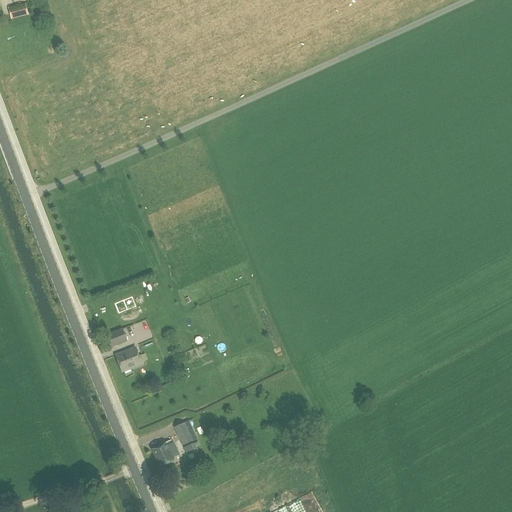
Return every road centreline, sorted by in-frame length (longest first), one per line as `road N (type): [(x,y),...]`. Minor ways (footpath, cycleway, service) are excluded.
road 1 (unknown): [(35,193),(466,0)]
road 2 (secondary): [(152,511),(0,128)]
